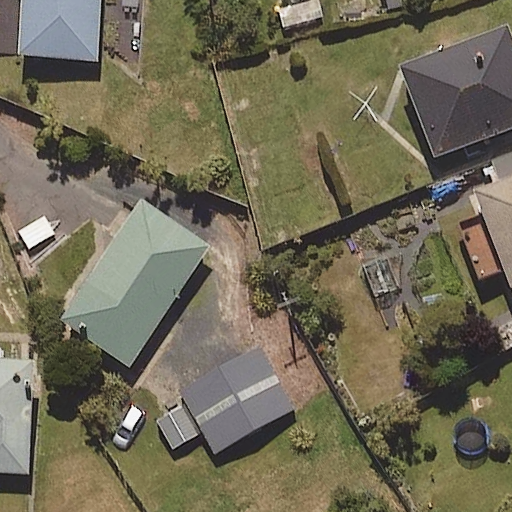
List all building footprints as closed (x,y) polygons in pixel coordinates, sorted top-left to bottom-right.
[(100,0),(22,0),(19,62),(96,66),(100,0)] [(511,134),(511,48),(507,35),(400,78),(435,165),(511,134)] [(511,157),(491,166),(499,188),(470,199),(511,309),(511,308),(511,157)] [(208,252),(141,208),(61,328),(128,373),(208,252)] [(293,413),(261,353),(183,396),(215,455),(293,413)] [(0,479),(27,480),(32,370),(0,368),(0,479)]
